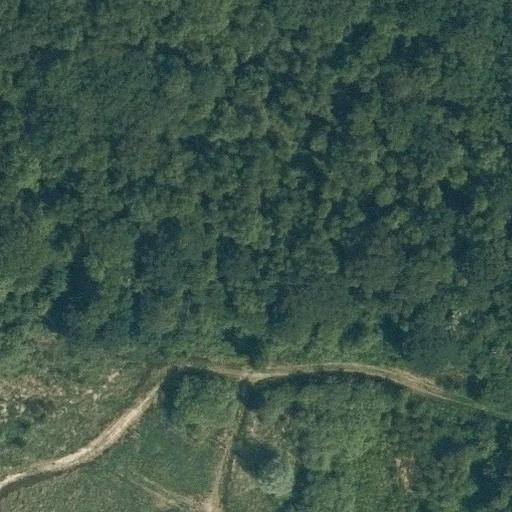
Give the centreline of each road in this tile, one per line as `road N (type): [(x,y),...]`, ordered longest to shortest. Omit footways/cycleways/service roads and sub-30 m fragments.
road 1 (track): [(0,483),(104,441),(171,369),(368,369),(454,405),(511,414)]
road 2 (track): [(226,511),(223,460),(243,371)]
